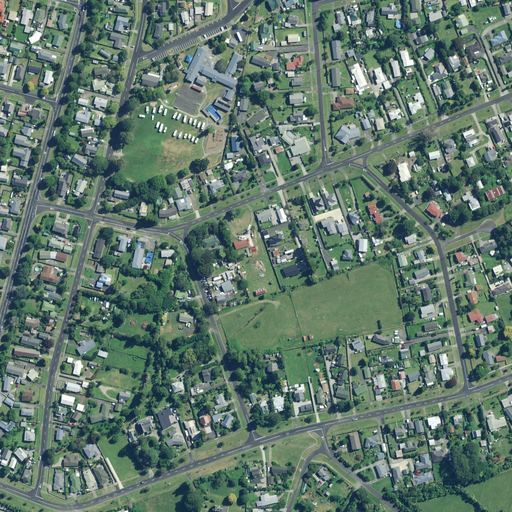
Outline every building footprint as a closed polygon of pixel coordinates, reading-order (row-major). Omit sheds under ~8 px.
[(282,6),(279,0),(273,0),(272,0),(268,0),(267,0),(272,10),(282,6)] [(420,11),(418,0),(411,0),(412,12),(420,11)] [(160,13),(161,16),(166,15),(165,13),(166,13),(166,2),(160,3),(160,5),(158,5),(158,9),(160,9),(160,13)] [(206,3),(203,3),(203,5),(205,6),(205,15),(212,16),(213,3),(206,3)] [(394,4),(389,4),(389,8),(382,8),(381,15),(388,15),(388,18),(393,19),(394,15),(396,15),(396,8),(394,8),(394,4)] [(511,14),(509,4),(503,6),(505,15),(511,14)] [(374,10),(365,8),(364,13),(367,13),(366,22),(368,22),(368,26),(375,27),(376,22),(373,22),(374,10)] [(31,11),(24,9),(22,14),(23,15),(21,24),(27,25),(29,18),(32,19),(33,15),(30,14),(31,11)] [(45,12),(37,10),(33,25),(38,26),(39,23),(40,23),(42,19),(45,12)] [(8,19),(15,21),(18,22),(19,18),(16,17),(18,13),(11,11),(8,19)] [(337,12),(337,14),(336,14),(338,24),(333,25),(335,33),(341,31),(339,25),(345,23),(343,12),(341,13),(340,11),(337,12)] [(440,11),(429,16),(430,18),(429,18),(430,22),(443,18),(440,11)] [(190,24),(187,12),(181,13),(183,23),(185,22),(186,25),(190,24)] [(358,20),(355,12),(349,13),(351,22),(358,20)] [(66,23),(67,16),(61,14),(59,23),(60,30),(69,27),(68,24),(66,24),(66,23)] [(468,25),(464,15),(455,19),(457,24),(456,24),(457,27),(458,27),(459,29),(468,25)] [(130,19),(118,16),(114,30),(122,32),(123,25),(128,27),(130,19)] [(297,16),(288,16),(288,23),(285,23),(285,27),(290,27),(290,24),(297,24),(297,16)] [(273,25),(263,23),(262,33),(271,34),(273,25)] [(156,30),(154,37),(160,39),(163,32),(163,24),(156,24),(156,30)] [(42,34),(37,31),(33,36),(29,39),(31,44),(38,41),(42,34)] [(507,40),(503,31),(497,33),(498,36),(494,37),(495,38),(490,40),(492,46),(507,40)] [(125,36),(111,32),(110,39),(115,40),(116,41),(114,47),(120,48),(122,42),(123,42),(125,36)] [(270,34),(261,34),(261,39),(262,39),(261,43),(265,43),(265,41),(266,41),(267,38),(270,38),(270,34)] [(419,44),(429,40),(426,34),(415,39),(417,45),(419,44)] [(63,37),(55,35),(52,44),(60,47),(63,37)] [(340,47),(339,40),(331,41),(333,59),(340,58),(339,47),(340,47)] [(481,50),(478,43),(465,48),(470,60),(475,58),(474,53),(481,50)] [(18,46),(11,44),(9,50),(14,52),(13,55),(18,56),(20,49),(22,49),(23,46),(18,45),(18,46)] [(190,75),(188,80),(196,83),(201,73),(236,89),(240,80),(236,79),(246,57),(237,53),(227,75),(214,69),(218,60),(209,56),(211,52),(201,48),(190,70),(188,69),(186,73),(190,75)] [(434,52),(431,48),(424,55),(429,60),(434,55),(432,54),(434,52)] [(111,55),(102,49),(99,52),(109,58),(111,55)] [(53,54),(40,51),(39,53),(38,58),(55,62),(56,56),(52,55),(53,54)] [(511,59),(511,51),(499,57),(501,64),(511,59)] [(409,61),(407,52),(400,54),(402,59),(404,67),(414,65),(413,60),(409,61)] [(270,61),(270,60),(267,58),(266,59),(254,55),(251,62),(263,66),(262,67),(264,68),(265,67),(268,68),(270,61)] [(462,66),(456,55),(453,57),(452,56),(447,58),(454,72),(460,69),(459,67),(462,66)] [(301,65),(301,61),(302,61),(302,59),(302,56),(299,56),(299,59),(294,59),(294,63),(286,63),(286,70),(295,70),(295,67),(299,67),(299,65),(301,65)] [(400,76),(397,61),(391,62),(394,77),(400,76)] [(350,72),(351,72),(352,74),(354,74),(360,88),(367,85),(358,64),(354,65),(349,67),(350,69),(349,69),(350,72)] [(23,66),(19,65),(15,78),(22,80),(26,66),(23,65),(23,66)] [(383,76),(379,66),(373,69),(378,80),(376,80),(377,84),(386,81),(384,76),(383,76)] [(108,77),(106,67),(94,69),(95,75),(102,74),(103,78),(108,77)] [(340,86),(339,68),(331,69),(332,87),(340,86)] [(53,72),(47,70),(44,83),(50,84),(51,81),(53,82),(54,78),(52,77),(53,72)] [(489,80),(486,71),(480,73),(481,74),(479,75),(482,83),(489,80)] [(161,78),(146,74),(143,85),(159,89),(161,78)] [(302,85),(302,77),(293,78),(293,80),(292,81),(292,86),(302,85)] [(208,82),(201,78),(197,84),(205,88),(208,82)] [(98,82),(97,80),(92,81),(94,91),(100,89),(100,92),(106,91),(104,81),(98,82)] [(450,99),(454,97),(448,81),(443,83),(443,85),(442,85),(447,98),(450,97),(450,99)] [(264,89),(262,82),(254,84),(256,91),(264,89)] [(238,92),(231,89),(228,98),(234,101),(238,92)] [(408,104),(411,112),(412,115),(417,113),(416,110),(421,108),(420,104),(424,102),(422,97),(420,93),(415,94),(416,96),(414,97),(415,100),(418,99),(419,102),(412,104),(411,103),(408,104)] [(301,102),(302,102),(302,101),(301,94),(293,94),(293,95),(289,96),(289,104),(293,104),(293,106),(300,106),(300,103),(301,103),(301,102)] [(342,96),(337,96),(338,98),(337,99),(337,103),(332,104),(333,110),(340,110),(339,109),(354,107),(353,99),(346,99),(346,98),(342,98),(342,96)] [(108,100),(96,97),(94,104),(96,105),(96,107),(100,108),(100,106),(106,108),(108,100)] [(234,105),(220,98),(216,107),(230,113),(234,105)] [(248,100),(240,99),(239,110),(247,111),(248,100)] [(10,103),(7,101),(4,110),(9,112),(8,115),(11,116),(15,105),(10,104),(10,103)] [(266,116),(264,113),(268,111),(265,107),(261,110),(246,122),(251,127),(259,120),(260,121),(266,116)] [(213,115),(208,109),(205,111),(210,117),(213,115)] [(400,112),(399,109),(394,111),(388,114),(391,120),(396,118),(397,120),(401,118),(399,113),(400,112)] [(28,115),(32,116),(33,117),(32,120),(38,121),(38,118),(40,119),(42,112),(34,110),(33,112),(29,111),(28,115)] [(90,112),(85,111),(84,114),(77,113),(75,120),(88,123),(90,112)] [(297,124),(303,123),(308,123),(308,118),(305,118),(305,115),(304,115),(304,111),(299,112),(293,112),(293,115),(290,116),(290,122),(297,121),(297,124)] [(385,129),(382,118),(375,120),(378,130),(385,129)] [(371,127),(368,119),(362,122),(365,130),(371,127)] [(280,134),(284,134),(284,130),(293,130),(292,125),(279,126),(280,134)] [(350,130),(343,125),(335,137),(345,144),(349,139),(360,136),(358,129),(350,130)] [(501,134),(497,125),(489,129),(491,132),(493,132),(498,142),(504,139),(502,134),(501,134)] [(33,133),(34,129),(23,126),(23,128),(22,128),(21,131),(22,132),(22,133),(24,133),(24,135),(30,137),(31,132),(33,133)] [(92,136),(93,136),(93,133),(94,132),(93,128),(81,130),(82,138),(87,137),(87,138),(92,137),(92,136)] [(473,129),(463,134),(466,141),(463,142),(464,145),(477,139),(474,133),(476,133),(474,130),(473,131),(473,129)] [(28,137),(16,134),(14,143),(28,147),(30,142),(27,141),(28,137)] [(293,143),(284,134),(281,138),(290,146),(293,143)] [(239,136),(231,136),(232,151),(240,151),(239,136)] [(256,140),(255,137),(249,139),(254,151),(256,150),(257,151),(262,149),(261,146),(265,145),(262,137),(256,140)] [(455,146),(456,146),(453,138),(444,142),(446,149),(445,150),(446,153),(448,152),(449,154),(457,151),(455,146)] [(296,145),(286,149),(289,158),(299,154),(299,155),(309,152),(305,139),(295,143),(296,145)] [(96,154),(97,147),(95,147),(95,146),(97,146),(98,142),(91,141),(91,142),(89,142),(89,143),(88,143),(87,145),(84,144),(83,151),(85,151),(85,154),(90,155),(91,153),(96,154)] [(13,155),(21,157),(21,160),(20,165),(27,167),(31,151),(25,150),(24,150),(14,148),(13,155)] [(483,154),(486,162),(487,161),(488,162),(494,160),(493,157),(496,155),(494,150),(483,154)] [(430,160),(437,158),(437,160),(438,159),(438,158),(440,158),(439,151),(428,153),(430,160)] [(261,168),(265,166),(265,167),(267,166),(272,164),(268,155),(266,156),(265,153),(257,156),(261,168)] [(87,161),(76,154),(72,161),(83,168),(87,161)] [(234,167),(232,162),(223,166),(225,169),(226,169),(227,170),(234,167)] [(407,162),(405,163),(397,166),(400,172),(399,173),(401,178),(400,178),(402,182),(409,180),(408,178),(411,177),(406,166),(408,165),(407,162)] [(415,172),(418,172),(418,174),(421,173),(420,171),(421,171),(420,169),(422,169),(421,166),(419,166),(419,164),(413,165),(414,168),(412,169),(413,171),(415,171),(415,172)] [(246,171),(243,172),(242,170),(237,172),(237,174),(232,176),(234,182),(241,179),(242,182),(249,179),(246,171)] [(6,174),(0,172),(0,180),(8,182),(9,177),(5,176),(6,174)] [(71,181),(70,181),(71,175),(66,174),(65,177),(63,178),(60,178),(58,183),(59,183),(57,195),(65,196),(67,185),(69,186),(70,186),(71,181)] [(28,178),(23,177),(22,180),(13,178),(12,185),(26,188),(28,178)] [(217,181),(216,179),(211,181),(212,184),(209,185),(212,194),(217,192),(216,190),(222,187),(220,180),(217,181)] [(72,191),(75,192),(74,194),(79,196),(81,192),(83,193),(87,182),(83,180),(83,181),(79,180),(77,184),(78,185),(76,190),(73,189),(72,191)] [(190,187),(187,180),(180,183),(183,190),(190,187)] [(503,184),(485,191),(488,199),(506,192),(503,184)] [(182,197),(179,188),(172,191),(175,200),(182,197)] [(130,193),(114,190),(112,196),(128,200),(130,193)] [(452,199),(448,190),(443,192),(447,201),(452,199)] [(471,197),(469,192),(465,193),(466,195),(462,197),(464,202),(469,199),(470,203),(468,203),(472,211),(481,207),(475,195),(471,197)] [(191,208),(191,207),(192,206),(190,199),(188,199),(188,198),(176,202),(179,211),(185,209),(185,210),(191,208)] [(20,201),(14,199),(14,201),(11,201),(9,206),(12,206),(10,212),(19,214),(20,210),(18,209),(20,201)] [(147,213),(146,213),(147,206),(145,206),(146,203),(142,202),(141,207),(138,207),(138,210),(140,210),(139,215),(145,216),(147,217),(147,213)] [(430,214),(435,216),(437,217),(441,211),(435,208),(436,207),(431,203),(426,210),(430,213),(430,214)] [(379,207),(377,208),(375,204),(368,207),(371,215),(375,213),(376,218),(374,219),(375,221),(376,220),(377,224),(383,222),(381,216),(380,216),(378,210),(380,210),(379,207)] [(178,214),(176,208),(168,210),(159,210),(159,217),(167,217),(178,214)] [(273,219),(269,209),(262,212),(262,213),(257,215),(259,221),(261,220),(261,223),(273,219)] [(286,218),(283,209),(277,211),(280,220),(286,218)] [(360,222),(356,212),(350,215),(354,225),(360,222)] [(11,220),(5,218),(2,229),(10,231),(11,225),(10,225),(11,220)] [(320,222),(322,226),(322,225),(323,228),(326,227),(328,232),(329,232),(330,235),(337,233),(334,224),(335,224),(333,218),(320,222)] [(298,223),(300,229),(301,230),(305,228),(305,227),(309,225),(307,220),(298,223)] [(55,224),(54,224),(53,231),(62,233),(61,233),(67,235),(69,225),(64,224),(64,225),(56,223),(55,223),(55,224)] [(350,233),(346,223),(338,225),(340,233),(342,232),(343,236),(350,233)] [(417,238),(415,234),(404,238),(406,242),(408,242),(409,244),(416,241),(415,239),(417,238)] [(221,243),(218,235),(202,241),(205,248),(213,245),(214,247),(219,246),(218,244),(221,243)] [(126,246),(128,238),(122,236),(121,237),(119,237),(118,240),(121,241),(120,244),(118,250),(125,252),(126,246)] [(56,238),(52,237),(51,240),(50,240),(48,246),(53,247),(53,248),(56,249),(56,248),(62,250),(64,243),(55,241),(56,238)] [(98,242),(97,242),(96,245),(93,257),(100,259),(105,241),(98,239),(98,242)] [(250,245),(247,239),(238,242),(237,241),(233,242),(236,250),(250,245)] [(367,252),(367,240),(358,239),(358,245),(359,245),(358,251),(367,252)] [(497,247),(495,240),(489,243),(483,245),(479,247),(481,254),(497,247)] [(141,246),(137,245),(132,268),(140,269),(144,250),(140,249),(141,246)] [(249,248),(249,249),(246,250),(247,254),(250,253),(251,256),(257,254),(255,246),(249,248)] [(351,255),(352,250),(344,250),(344,255),(342,255),(342,260),(352,260),(352,255),(351,255)] [(39,251),(39,252),(39,260),(53,260),(66,263),(68,255),(55,252),(39,251)] [(426,258),(423,251),(417,253),(420,261),(426,258)] [(462,257),(460,252),(455,254),(458,263),(466,260),(467,261),(469,260),(467,255),(462,257)] [(405,255),(403,255),(397,257),(400,267),(408,265),(405,255)] [(172,261),(166,260),(164,268),(167,268),(167,266),(171,267),(172,261)] [(505,275),(500,265),(492,268),(497,278),(505,275)] [(52,268),(44,266),(41,279),(53,282),(55,276),(50,275),(52,268)] [(425,268),(424,266),(421,267),(422,269),(414,272),(417,279),(429,275),(426,268),(425,268)] [(474,285),(476,284),(474,274),(472,275),(471,271),(465,272),(467,282),(465,282),(466,287),(474,285)] [(110,285),(112,277),(100,275),(99,282),(96,281),(96,287),(103,288),(104,283),(105,284),(105,285),(110,285)] [(233,289),(229,281),(221,284),(222,286),(224,293),(233,289)] [(494,297),(506,292),(506,293),(509,292),(508,291),(511,290),(509,283),(496,288),(497,289),(492,291),(494,297)] [(432,287),(429,288),(422,289),(425,301),(431,300),(430,294),(432,293),(431,290),(432,290),(432,287)] [(266,292),(264,288),(255,291),(256,296),(266,292)] [(174,297),(181,299),(181,298),(183,299),(183,298),(185,299),(187,294),(177,290),(174,297)] [(478,298),(475,291),(466,294),(468,299),(469,299),(471,305),(477,303),(476,298),(478,298)] [(60,295),(50,292),(48,298),(59,301),(60,295)] [(231,300),(228,294),(225,295),(224,294),(217,297),(219,305),(225,304),(225,302),(231,300)] [(49,303),(44,301),(42,310),(48,312),(48,310),(55,312),(56,306),(49,304),(49,303)] [(434,312),(433,305),(420,308),(422,314),(421,315),(422,319),(424,319),(424,318),(428,317),(427,314),(434,312)] [(483,321),(478,309),(467,314),(471,322),(476,320),(478,323),(483,321)] [(187,313),(185,313),(184,314),(181,313),(179,321),(188,323),(189,322),(193,322),(194,316),(187,315),(187,313)] [(494,315),(494,314),(485,318),(487,323),(498,318),(496,314),(494,315)] [(31,319),(32,318),(26,317),(25,325),(35,327),(40,326),(39,319),(34,320),(31,319)] [(438,329),(437,322),(424,325),(425,332),(438,329)] [(34,336),(25,334),(24,336),(23,336),(21,343),(38,347),(39,340),(34,339),(34,336)] [(390,337),(385,338),(375,334),(373,340),(384,344),(391,344),(390,337)] [(485,345),(482,334),(475,336),(478,347),(485,345)] [(365,348),(361,339),(352,343),(354,349),(356,349),(357,351),(365,348)] [(81,355),(84,354),(87,353),(86,352),(96,346),(92,340),(86,343),(85,340),(79,343),(81,346),(77,349),(81,355)] [(442,348),(440,341),(427,345),(429,352),(442,348)] [(329,353),(331,353),(334,353),(334,352),(337,351),(336,345),(327,347),(327,349),(325,350),(326,354),(329,354),(329,353)] [(39,358),(40,352),(35,351),(15,347),(14,355),(17,355),(17,356),(21,357),(21,356),(34,358),(34,357),(39,358)] [(108,353),(100,350),(98,356),(106,358),(108,353)] [(410,358),(409,351),(399,352),(399,355),(401,355),(402,359),(410,358)] [(491,356),(490,351),(482,353),(483,357),(482,357),(483,359),(485,359),(487,368),(494,367),(492,359),(494,359),(493,355),(491,356)] [(346,355),(339,354),(338,362),(337,362),(336,365),(342,366),(343,364),(344,364),(346,355)] [(443,367),(447,367),(447,364),(448,364),(446,354),(439,355),(441,365),(443,365),(443,367)] [(81,360),(74,362),(74,363),(73,364),(74,367),(74,369),(73,374),(80,376),(81,368),(83,368),(83,365),(82,365),(81,360)] [(19,376),(19,377),(18,378),(24,380),(25,378),(26,379),(27,374),(25,373),(26,370),(13,367),(14,365),(8,363),(5,372),(19,376)] [(278,372),(276,363),(267,365),(269,373),(278,372)] [(427,384),(427,386),(433,384),(433,382),(435,381),(434,375),(431,376),(428,366),(423,368),(426,378),(424,378),(426,384),(427,384)] [(447,367),(443,367),(443,369),(440,370),(442,381),(450,379),(449,375),(453,374),(453,371),(451,371),(451,368),(447,368),(447,367)] [(38,374),(32,369),(29,372),(30,373),(27,376),(32,381),(38,374)] [(205,382),(208,381),(208,382),(210,382),(210,381),(211,381),(211,378),(212,378),(211,373),(212,372),(211,369),(203,370),(205,382)] [(338,377),(337,380),(338,380),(338,383),(342,384),(343,379),(346,380),(347,371),(341,369),(339,377),(338,377)] [(420,375),(418,370),(407,374),(410,382),(418,379),(417,376),(420,375)] [(384,381),(383,374),(376,375),(376,377),(373,378),(375,386),(378,385),(379,388),(387,387),(385,381),(384,381)] [(5,377),(2,381),(5,381),(4,390),(10,391),(10,384),(13,384),(14,379),(11,379),(12,377),(5,377)] [(391,378),(391,380),(390,380),(393,391),(400,389),(398,379),(395,379),(395,378),(391,378)] [(294,381),(294,379),(289,379),(291,388),(301,386),(301,384),(299,385),(298,381),(294,381)] [(79,385),(68,382),(66,382),(66,384),(67,385),(66,389),(66,390),(77,393),(77,392),(79,392),(81,392),(82,388),(81,388),(82,387),(80,387),(80,386),(79,386),(79,385)] [(184,390),(184,389),(184,387),(182,382),(178,383),(178,382),(171,384),(174,393),(184,390)] [(354,389),(354,390),(357,396),(358,395),(358,396),(362,395),(362,393),(367,391),(364,385),(359,387),(358,385),(353,388),(354,389)] [(343,388),(338,387),(336,396),(348,399),(350,392),(342,391),(343,388)] [(322,389),(318,390),(319,393),(316,394),(317,404),(320,403),(320,404),(324,403),(322,389)] [(304,399),(303,392),(305,392),(304,390),(295,391),(295,394),(294,394),(294,398),(296,398),(297,401),(304,399)] [(33,401),(33,392),(23,391),(22,401),(33,401)] [(131,395),(121,392),(119,399),(120,399),(119,403),(125,404),(126,400),(129,401),(131,395)] [(215,397),(216,400),(215,401),(217,404),(218,403),(218,405),(214,407),(216,410),(227,405),(222,394),(215,397)] [(75,398),(63,395),(61,403),(73,406),(75,398)] [(283,401),(284,401),(283,398),(281,398),(281,396),(272,398),(276,412),(283,411),(282,408),(284,407),(283,401)] [(12,407),(14,402),(7,398),(4,402),(12,407)] [(266,401),(262,401),(259,405),(261,415),(268,414),(266,401)] [(92,424),(104,420),(107,421),(109,418),(108,415),(111,405),(103,403),(101,413),(90,416),(92,424)] [(68,409),(58,406),(56,415),(62,417),(63,413),(66,414),(68,409)] [(82,415),(76,411),(72,418),(78,422),(82,415)] [(219,422),(218,420),(218,419),(221,418),(220,414),(212,416),(214,423),(219,422)] [(233,417),(228,414),(222,425),(227,428),(233,417)] [(504,417),(503,418),(503,417),(499,418),(499,420),(498,420),(497,419),(494,420),(493,414),(486,416),(487,420),(486,420),(489,431),(490,430),(491,433),(496,431),(497,434),(500,433),(499,430),(507,428),(504,417)] [(203,426),(207,425),(207,424),(209,423),(209,421),(211,421),(209,415),(205,417),(204,415),(200,416),(200,418),(199,418),(201,424),(202,423),(203,426)] [(464,421),(462,415),(453,417),(455,425),(459,424),(459,422),(464,421)] [(435,419),(434,417),(427,419),(429,425),(431,425),(432,429),(435,429),(434,427),(441,425),(439,418),(435,419)] [(152,421),(151,418),(137,423),(141,434),(146,432),(147,433),(150,432),(149,431),(154,430),(151,422),(152,421)] [(194,420),(193,421),(192,419),(187,420),(188,422),(184,423),(186,429),(187,428),(190,436),(191,436),(193,441),(201,438),(199,432),(196,432),(194,424),(195,423),(194,420)] [(424,432),(422,420),(415,422),(417,433),(424,432)] [(0,426),(5,430),(8,425),(2,421),(0,423),(0,426)] [(8,425),(5,430),(9,433),(15,424),(11,421),(8,425)] [(405,435),(403,425),(399,426),(399,428),(394,429),(395,436),(405,435)] [(212,432),(210,427),(200,430),(202,435),(212,432)] [(65,430),(57,429),(57,440),(63,440),(63,437),(64,437),(65,430)] [(31,431),(25,431),(24,441),(35,441),(35,433),(31,433),(31,431)] [(361,449),(358,434),(349,436),(351,446),(349,446),(350,451),(361,449)] [(487,435),(488,442),(489,442),(489,445),(495,444),(493,434),(487,435)] [(174,445),(184,445),(184,441),(181,441),(181,438),(175,438),(174,436),(166,440),(169,447),(174,445)] [(365,447),(370,448),(370,446),(373,447),(380,444),(381,439),(381,438),(379,438),(379,437),(372,436),(372,438),(366,437),(365,447)] [(410,444),(410,442),(399,444),(400,449),(403,448),(404,453),(419,449),(417,442),(410,444)] [(133,451),(128,443),(124,445),(126,448),(125,449),(128,454),(133,451)] [(89,458),(90,458),(91,459),(93,458),(92,456),(94,455),(96,457),(100,454),(94,444),(92,446),(90,444),(83,449),(89,458)] [(21,449),(20,448),(14,453),(22,462),(28,457),(24,452),(26,451),(23,448),(21,449)] [(440,449),(440,450),(436,451),(435,450),(431,451),(431,452),(433,463),(450,460),(448,451),(445,451),(445,448),(441,449),(440,449)] [(429,461),(428,454),(420,455),(421,463),(415,464),(416,470),(432,467),(430,460),(429,461)] [(75,456),(75,455),(66,455),(66,459),(64,459),(64,466),(79,466),(79,460),(77,460),(77,456),(75,456)] [(121,461),(124,470),(127,469),(127,470),(132,468),(127,456),(124,457),(125,459),(121,461)] [(17,460),(12,458),(9,467),(14,469),(17,460)] [(382,468),(381,464),(375,466),(380,478),(385,476),(384,473),(390,471),(389,469),(388,466),(382,468)] [(103,470),(101,467),(97,468),(97,467),(93,470),(100,485),(107,481),(105,478),(108,477),(104,470),(103,470)] [(317,472),(320,474),(319,475),(320,476),(321,476),(322,476),(326,472),(324,470),(321,467),(317,472)] [(392,468),(393,475),(393,477),(394,477),(395,483),(399,482),(399,481),(400,480),(402,480),(399,467),(392,468)] [(261,474),(260,468),(251,470),(253,483),(261,482),(260,479),(263,478),(262,474),(261,474)] [(31,471),(26,469),(22,479),(29,482),(32,474),(30,474),(31,471)] [(85,477),(84,477),(87,483),(86,483),(88,488),(94,486),(93,484),(96,483),(90,469),(83,473),(85,477)] [(62,474),(62,471),(55,471),(55,474),(55,475),(55,477),(54,477),(54,484),(54,490),(60,490),(60,488),(63,488),(63,474),(62,474)] [(431,475),(430,472),(422,475),(417,477),(417,478),(411,480),(414,486),(425,482),(426,485),(429,483),(428,481),(434,478),(432,474),(431,475)] [(71,493),(77,492),(80,491),(79,483),(81,482),(80,473),(72,474),(69,477),(70,481),(71,480),(72,486),(70,486),(71,493)] [(259,502),(260,506),(262,506),(263,506),(278,503),(276,495),(269,497),(268,494),(260,496),(261,501),(259,502)]
